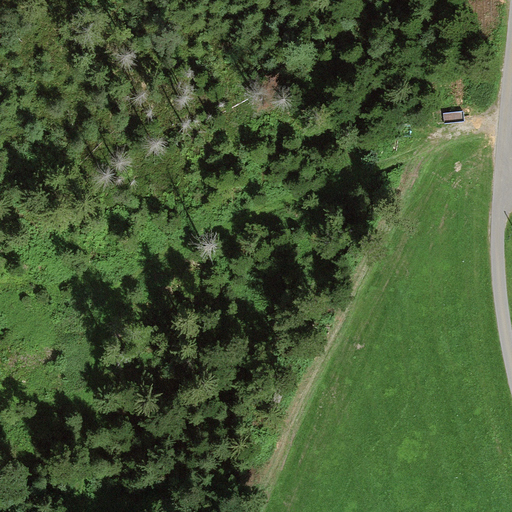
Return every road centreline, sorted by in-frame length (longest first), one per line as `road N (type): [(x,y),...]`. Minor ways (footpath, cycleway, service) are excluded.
road 1 (track): [(508,126),(391,142),(228,195),(112,372),(80,511)]
road 2 (residential): [(497,242),(511,82)]
road 3 (unclassified): [(511,371),(497,242)]
